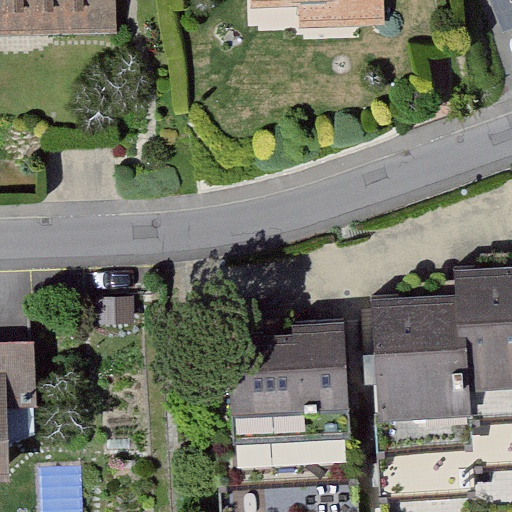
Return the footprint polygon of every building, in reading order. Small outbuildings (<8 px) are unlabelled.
[(0,0),(0,40),(111,40),(110,0),(0,0)] [(258,0),(259,18),(307,17),(307,34),(382,32),(381,0),(258,0)] [(463,318),(389,319),(392,499),(477,498),(477,470),(511,469),(511,289),(463,290),(463,318)] [(345,511),(344,334),(243,335),(244,511),(345,511)] [(0,493),(7,493),(7,427),(31,427),(31,357),(0,357),(0,493)]
